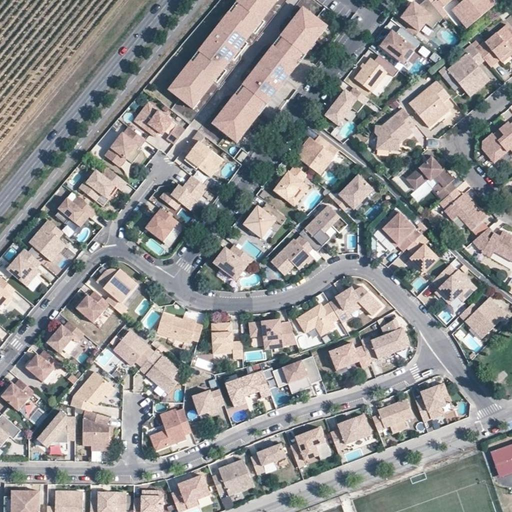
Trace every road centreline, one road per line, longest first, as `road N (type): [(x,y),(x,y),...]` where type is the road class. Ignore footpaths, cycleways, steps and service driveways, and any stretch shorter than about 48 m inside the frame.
road 1 (residential): [(387,0),(170,283)]
road 2 (residential): [(131,470),(187,458),(386,384),(442,347)]
road 3 (residential): [(442,347),(366,267),(344,266),(294,295),(229,305),(196,302),(170,283)]
road 4 (tertiary): [(0,211),(180,0)]
road 5 (residential): [(261,511),(501,421)]
road 6 (residential): [(113,252),(86,264),(0,367)]
road 7 (residential): [(511,213),(464,162),(465,129),(511,89)]
road 8 (residential): [(0,470),(131,470)]
